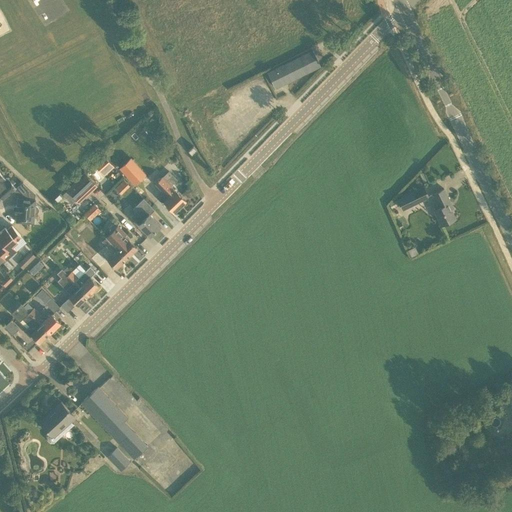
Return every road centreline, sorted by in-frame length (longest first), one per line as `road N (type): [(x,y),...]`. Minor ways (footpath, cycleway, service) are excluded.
road 1 (tertiary): [(511,240),(403,9)]
road 2 (residential): [(30,378),(214,203)]
road 3 (residential): [(214,203),(389,23)]
road 4 (residential): [(214,203),(108,0)]
